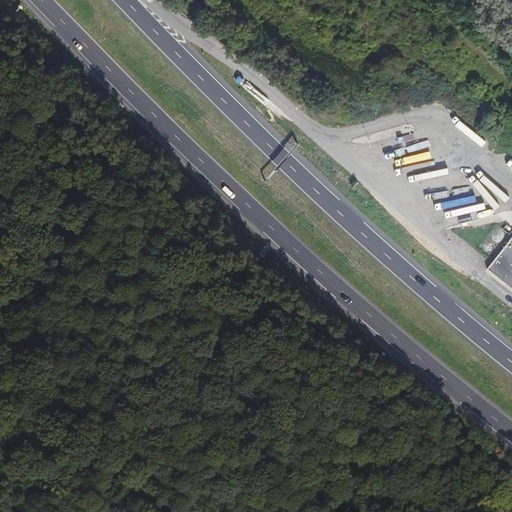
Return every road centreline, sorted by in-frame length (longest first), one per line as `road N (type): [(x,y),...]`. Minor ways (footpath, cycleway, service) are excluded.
road 1 (trunk): [(39,0),(271,229),(511,432)]
road 2 (trunk): [(511,360),(300,174),(130,0)]
road 3 (trunk): [(310,128),(150,0)]
road 4 (track): [(511,89),(421,0)]
